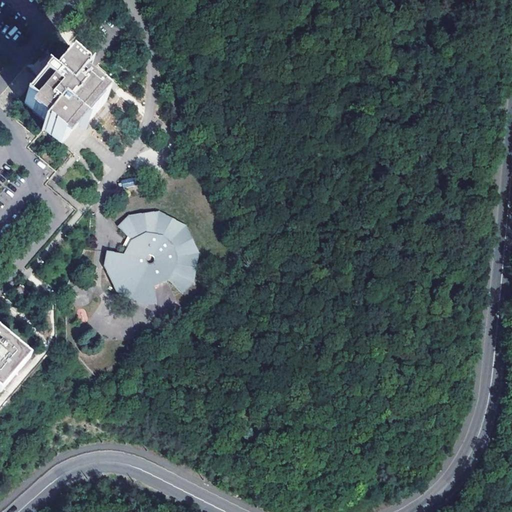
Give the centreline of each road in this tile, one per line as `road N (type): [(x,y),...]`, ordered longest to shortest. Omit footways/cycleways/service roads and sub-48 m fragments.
road 1 (tertiary): [(511,188),(486,407),(454,474),(413,511)]
road 2 (tertiary): [(227,511),(110,460),(68,470),(18,511)]
road 3 (residential): [(0,287),(56,217),(31,184),(36,168),(12,147)]
